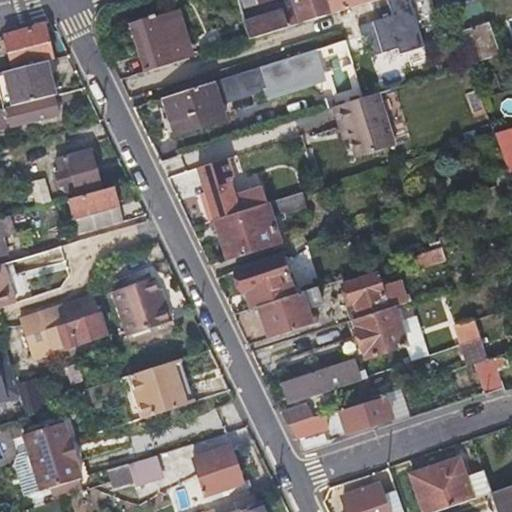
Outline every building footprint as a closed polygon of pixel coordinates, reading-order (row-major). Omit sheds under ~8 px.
[(253,0),(236,0),(239,10),(255,5),(253,0)] [(328,12),(324,0),(292,0),(294,6),(243,23),(247,38),(328,12)] [(324,0),(328,12),(367,0),(324,0)] [(454,25),(470,19),(486,13),(480,0),(448,0),(445,1),(454,25)] [(177,7),(171,9),(180,37),(185,35),(177,7)] [(186,57),(178,33),(171,9),(130,22),(146,70),(186,57)] [(14,68),(42,60),(52,58),(42,26),(42,25),(4,35),(6,41),(1,43),(6,57),(10,56),(14,68)] [(224,119),(221,111),(219,104),(266,89),(268,97),(321,79),(312,51),(161,98),(173,136),(224,119)] [(54,97),(42,60),(14,68),(5,71),(15,108),(54,97)] [(392,114),(384,89),(376,91),(384,117),(392,114)] [(346,138),(386,126),(384,117),(376,91),(331,106),(337,127),(342,124),(344,133),(346,138)] [(60,116),(54,97),(15,108),(0,111),(0,132),(12,129),(13,130),(60,116)] [(506,174),(511,171),(511,124),(492,131),(506,174)] [(392,144),(386,126),(346,138),(351,157),(392,144)] [(61,186),(62,189),(62,191),(75,188),(77,194),(100,187),(88,148),(52,158),(56,170),(51,172),(57,188),(61,186)] [(196,166),(214,219),(266,203),(262,189),(261,187),(234,195),(230,184),(234,183),(225,157),(196,166)] [(266,203),(294,194),(289,180),(262,189),(266,203)] [(75,228),(82,226),(89,224),(86,212),(118,203),(113,187),(66,200),(75,228)] [(214,219),(213,219),(226,260),(278,243),(269,215),(283,211),(284,213),(306,206),(302,192),(294,194),(266,203),(214,219)] [(86,212),(89,224),(121,214),(118,203),(86,212)] [(0,239),(10,237),(5,218),(0,219),(0,239)] [(409,257),(411,263),(413,269),(443,259),(439,247),(409,257)] [(252,309),(255,308),(294,295),(281,256),(228,273),(236,296),(246,293),(252,309)] [(1,264),(0,264),(0,308),(13,304),(1,264)] [(350,303),(355,318),(384,309),(372,275),(336,286),(343,305),(350,303)] [(152,277),(111,291),(127,336),(170,320),(165,305),(162,306),(157,292),(152,277)] [(320,304),(315,288),(294,295),(255,308),(265,339),(310,324),(305,310),(320,304)] [(25,336),(22,336),(20,337),(26,358),(33,357),(38,360),(45,357),(48,352),(107,333),(93,295),(64,305),(63,303),(18,318),(25,336)] [(384,309),(355,318),(348,321),(361,359),(402,345),(389,307),(384,309)] [(455,324),(461,343),(477,338),(470,318),(455,324)] [(461,343),(468,363),(475,361),(484,358),(477,338),(461,343)] [(511,348),(491,355),(496,371),(511,365),(511,348)] [(496,371),(491,355),(484,358),(475,361),(485,392),(501,387),(496,371)] [(181,358),(174,360),(180,377),(175,378),(178,388),(190,384),(181,358)] [(147,416),(184,404),(178,388),(175,378),(180,377),(174,360),(133,374),(147,416)] [(362,369),(358,370),(355,371),(351,360),(279,382),(285,402),(364,375),(362,369)] [(38,377),(17,384),(27,416),(48,409),(38,377)] [(338,410),(342,422),(346,433),(391,418),(383,395),(338,410)] [(286,425),(297,421),(311,416),(306,403),(280,412),(286,425)] [(311,416),(297,421),(303,437),(328,429),(323,412),(311,416)] [(27,433),(45,489),(86,476),(81,459),(84,458),(77,436),(73,437),(68,421),(27,433)] [(208,500),(226,494),(244,488),(233,452),(196,464),(208,500)] [(131,462),(134,470),(136,478),(162,469),(157,453),(131,462)] [(483,466),(474,469),(465,473),(459,456),(411,473),(424,511),(429,511),(491,491),(483,466)] [(379,493),(377,487),(375,480),(341,492),(347,511),(402,511),(394,488),(379,493)] [(511,511),(511,483),(491,491),(498,511),(511,511)] [(214,506),(215,511),(262,511),(255,492),(214,506)]
